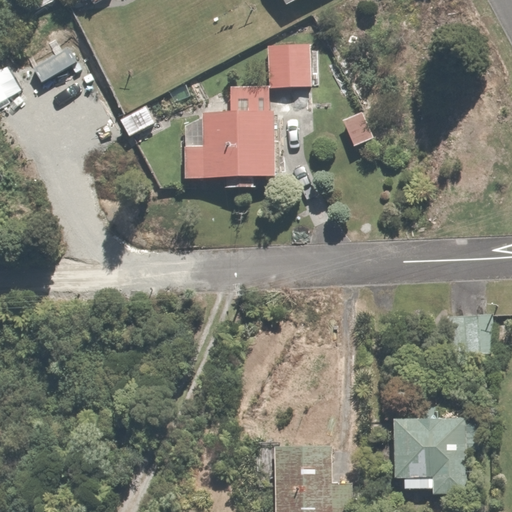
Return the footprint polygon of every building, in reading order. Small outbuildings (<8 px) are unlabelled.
[(268,84),(229,84),(229,111),(201,111),(201,120),(182,120),(182,177),(274,177),(274,111),(271,111),(271,88),(310,88),(310,44),(268,44),(268,84)] [(145,104),(119,118),(130,137),(156,123),(145,104)] [(361,109),(341,119),(353,146),(374,136),(361,109)] [(495,317),(446,319),(447,354),(496,353),(495,317)] [(424,419),(390,419),(390,477),(402,477),(402,488),(432,488),(432,495),(465,494),(465,473),(473,473),(473,457),(464,458),(464,433),(472,433),(471,415),(424,416),(424,419)] [(332,444),(272,445),(272,511),(357,511),(357,480),(333,480),(332,444)]
